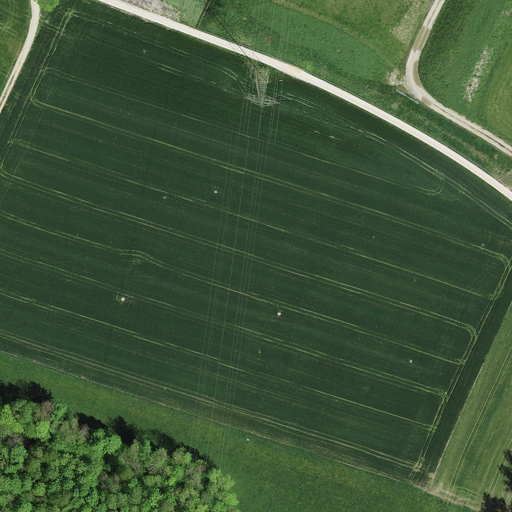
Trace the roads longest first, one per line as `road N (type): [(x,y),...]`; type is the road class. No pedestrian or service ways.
road 1 (track): [(114,0),(287,65),(461,156),(511,195)]
road 2 (track): [(438,0),(417,40),(413,77),(435,104),(511,156)]
road 3 (track): [(164,511),(148,495),(0,429)]
